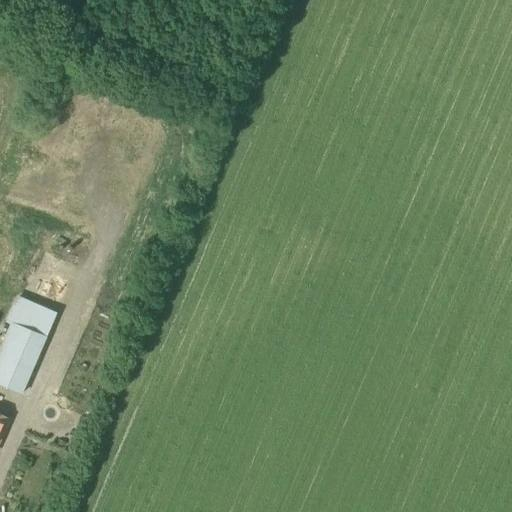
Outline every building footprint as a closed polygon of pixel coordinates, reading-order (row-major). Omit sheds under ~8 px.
[(55,90),(100,93),(101,77),(57,73),(55,90)] [(146,148),(165,155),(180,115),(161,108),(146,148)] [(44,117),(40,133),(84,144),(88,128),(44,117)] [(35,158),(81,163),(83,144),(37,139),(35,158)] [(131,161),(120,190),(131,194),(142,164),(131,161)] [(143,166),(133,194),(147,199),(157,171),(143,166)] [(51,331),(91,235),(54,219),(13,316),(51,331)] [(0,387),(21,397),(46,339),(10,324),(0,346),(0,387)]
